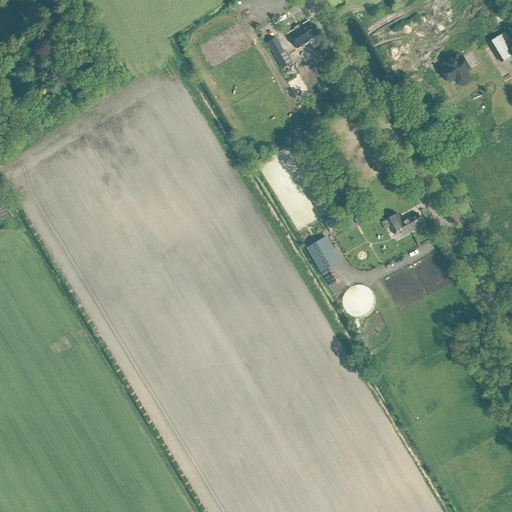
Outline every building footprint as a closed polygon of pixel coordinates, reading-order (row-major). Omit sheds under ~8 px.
[(321,45),(315,35),(317,34),(309,22),(289,35),(297,49),(309,41),(314,49),(321,45)] [(501,63),(511,56),(511,41),(507,32),(489,43),(501,63)] [(283,69),(292,63),(277,37),(267,43),(283,69)] [(457,54),(443,62),(446,66),(441,69),(449,83),(455,80),(457,84),(461,85),(465,85),(468,83),(470,80),(470,76),(468,72),(470,71),(461,57),(459,58),(457,54)] [(16,131),(10,120),(0,126),(0,131),(4,138),(16,131)] [(402,222),(397,214),(382,222),(387,231),(391,226),(395,234),(401,231),(403,235),(419,226),(418,224),(422,222),(418,214),(408,219),(408,218),(402,222)] [(344,225),(339,215),(320,225),(325,235),(344,225)] [(367,221),(363,215),(355,219),(359,226),(367,221)] [(356,227),(352,221),(343,226),(347,233),(356,227)] [(321,272),(341,261),(326,236),(307,248),(321,272)] [(340,296),(343,301),(352,296),(349,291),(340,296)]
